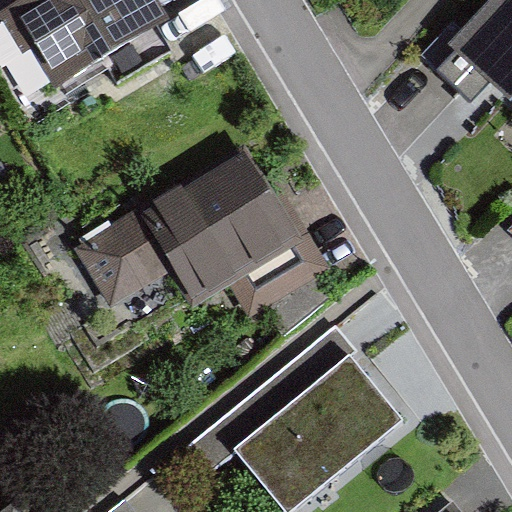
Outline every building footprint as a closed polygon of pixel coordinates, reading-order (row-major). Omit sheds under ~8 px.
[(173,55),(160,32),(171,25),(156,0),(25,0),(7,11),(57,93),(64,89),(69,97),(110,73),(119,87),(173,55)] [(511,8),(462,61),(511,108),(511,8)] [(255,161),(90,256),(125,317),(185,282),(203,314),(245,290),(263,322),(328,285),(255,161)] [(343,337),(198,455),(223,486),(251,463),(291,511),(308,511),(415,425),(343,337)] [(138,511),(129,500),(113,511),(138,511)]
